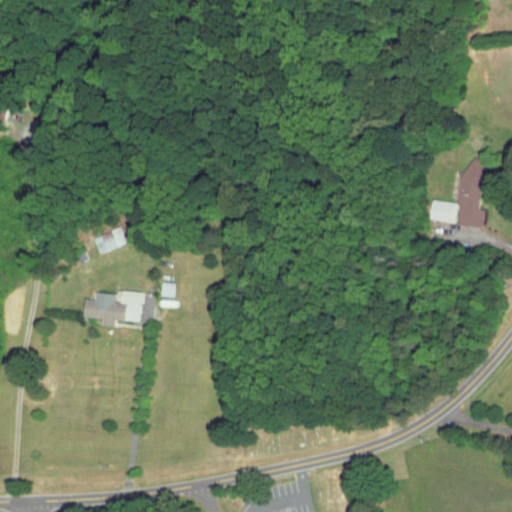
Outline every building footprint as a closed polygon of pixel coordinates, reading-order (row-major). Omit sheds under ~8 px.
[(480,208),(485,162),(463,160),(456,220),(483,223),(484,208),(480,208)] [(429,219),(453,221),(455,201),(431,199),(429,219)] [(97,252),(126,243),(121,227),(92,235),(97,252)] [(170,296),(172,282),(159,281),(158,294),(170,296)] [(138,321),(141,291),(121,289),(120,301),(114,301),(115,293),(93,291),(93,298),(84,297),(82,316),(101,318),(101,325),(113,325),(114,319),(138,321)]
